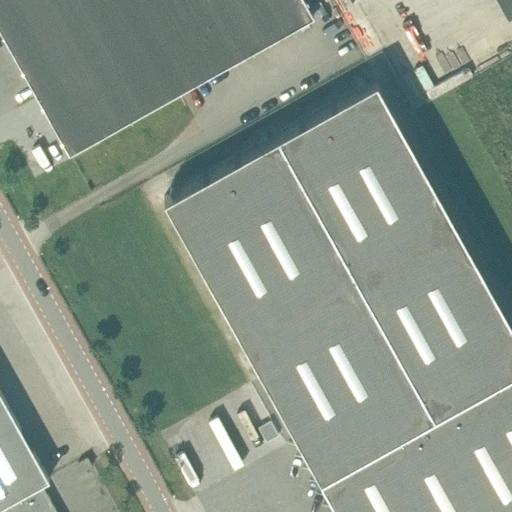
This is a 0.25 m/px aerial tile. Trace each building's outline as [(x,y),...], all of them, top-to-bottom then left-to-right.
[(0,0),(0,27),(69,152),(314,15),(305,0),(0,0)] [(511,14),(511,0),(497,0),(507,17),(511,14)] [(164,195),(340,511),(511,511),(511,319),(376,77),(164,195)] [(0,511),(58,511),(41,482),(49,477),(0,388),(0,511)] [(267,441),(279,434),(271,420),(259,427),(267,441)] [(87,456),(78,461),(83,470),(92,465),(87,456)]
